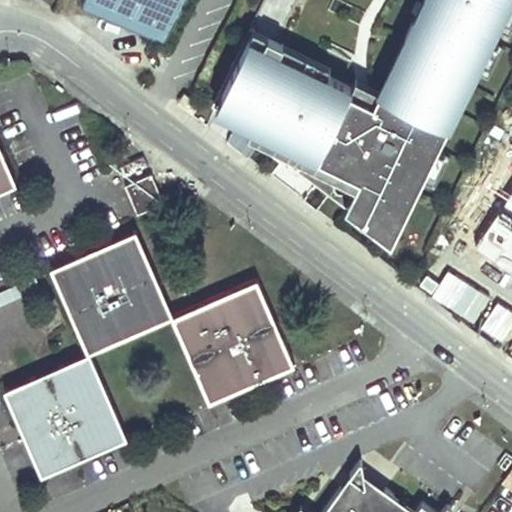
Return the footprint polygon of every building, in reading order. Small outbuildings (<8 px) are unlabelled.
[(83,0),(163,41),(183,0),(83,0)] [(511,0),(428,0),(418,22),(411,19),(403,35),(412,39),(386,92),(378,87),(372,99),(349,88),(350,85),(324,72),(277,49),(282,41),(266,33),(262,42),(248,35),(219,95),(233,102),(229,111),(251,122),(358,174),(354,182),(344,203),(372,224),(380,212),(398,221),(419,177),(425,165),(434,170),(443,150),(434,147),(447,121),(438,117),(458,77),(466,81),(473,68),(478,56),(487,60),(496,41),(487,37),(493,25),(499,14),(508,18),(511,9),(511,0)] [(428,0),(420,0),(411,19),(418,22),(428,0)] [(499,14),(493,25),(507,32),(511,21),(511,9),(508,18),(499,14)] [(266,33),(252,26),(248,35),(262,42),(266,33)] [(403,35),(378,87),(386,92),(412,39),(403,35)] [(329,64),(282,41),(277,49),(324,72),(329,64)] [(478,56),(473,68),(486,74),(501,43),(496,41),(487,60),(478,56)] [(378,87),(354,76),(350,85),(349,88),(372,99),(378,87)] [(447,121),(466,81),(458,77),(438,117),(447,121)] [(199,102),(184,90),(177,99),(193,111),(199,102)] [(251,122),(229,111),(233,102),(219,95),(215,104),(344,203),(354,182),(358,174),(251,122)] [(0,186),(16,180),(0,144),(0,186)] [(434,170),(425,165),(419,177),(433,184),(447,152),(443,150),(434,170)] [(163,199),(151,170),(124,182),(136,211),(163,199)] [(511,267),(511,189),(476,244),(511,267)] [(372,224),(390,237),(398,221),(380,212),(372,224)] [(49,264),(86,349),(88,348),(170,313),(172,312),(135,226),(49,264)] [(293,360),(256,275),(172,312),(170,313),(207,397),(293,360)] [(3,386),(40,471),(125,434),(88,348),(86,349),(3,386)] [(349,476),(365,486),(364,475),(364,463),(362,462),(361,462),(360,462),(349,476)] [(511,469),(502,484),(511,490),(511,469)] [(374,502),(384,489),(364,475),(365,486),(349,476),(341,487),(364,504),(374,502)] [(447,511),(451,507),(447,504),(441,511),(433,511),(420,503),(413,511),(404,511),(388,500),(392,495),(384,489),(374,502),(377,509),(366,511),(364,504),(341,487),(323,511),(447,511)] [(364,504),(366,511),(377,509),(374,502),(364,504)]
